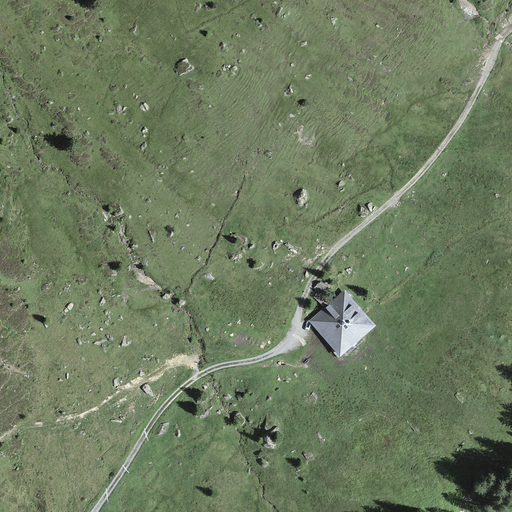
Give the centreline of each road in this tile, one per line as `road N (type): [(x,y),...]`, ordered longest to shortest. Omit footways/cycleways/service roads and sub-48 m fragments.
road 1 (track): [(511,28),(443,146),(323,262),(288,340),(262,357),(201,373)]
road 2 (track): [(201,373),(176,361),(80,416),(18,428),(0,443)]
road 3 (track): [(201,373),(162,408),(95,511)]
